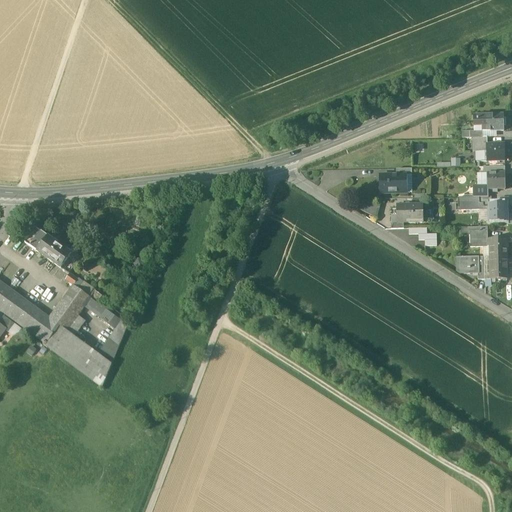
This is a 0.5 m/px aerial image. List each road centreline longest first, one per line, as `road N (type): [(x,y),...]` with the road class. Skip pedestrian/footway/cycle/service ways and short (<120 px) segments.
road 1 (track): [(149,511),(282,171)]
road 2 (track): [(490,511),(481,484),(221,321)]
road 3 (track): [(248,136),(511,26)]
road 4 (tertiary): [(511,318),(274,163)]
road 5 (secondary): [(20,194),(274,163)]
road 6 (secondary): [(274,163),(511,69)]
road 7 (track): [(274,163),(112,0)]
road 8 (track): [(84,0),(20,194)]
